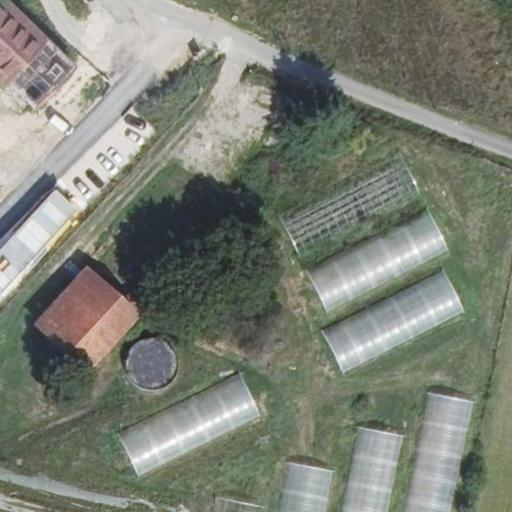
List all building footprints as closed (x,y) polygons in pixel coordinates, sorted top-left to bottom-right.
[(0,0),(0,77),(32,107),(72,64),(7,0),(0,0)] [(325,309),(450,252),(430,210),(306,266),(325,309)] [(37,326),(95,373),(144,314),(86,267),(37,326)] [(446,272),(322,327),(340,369),(465,314),(446,272)] [(177,368),(156,337),(122,360),(142,391),(177,368)] [(242,375),(118,430),(137,472),(261,418),(242,375)] [(452,511),(473,401),(427,392),(405,511),(452,511)] [(342,511),(389,511),(401,433),(355,427),(342,511)] [(327,511),(334,469),(286,462),(277,511),(327,511)]
